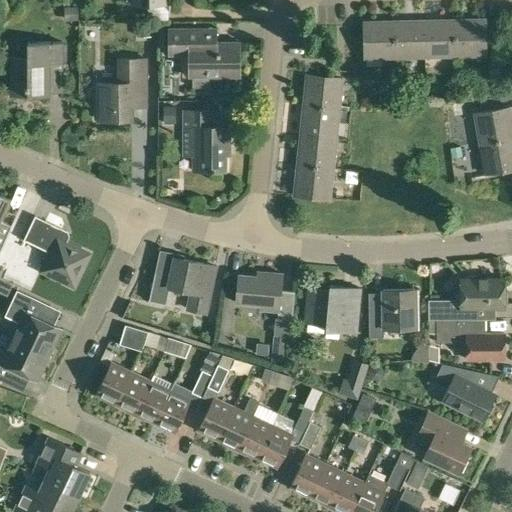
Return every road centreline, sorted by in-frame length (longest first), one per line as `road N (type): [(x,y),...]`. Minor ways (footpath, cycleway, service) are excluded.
road 1 (residential): [(137,209),(55,414),(138,452)]
road 2 (residential): [(511,239),(340,252),(253,238)]
road 3 (residential): [(253,238),(271,45),(278,14),(293,0)]
road 4 (residential): [(137,209),(0,153)]
road 5 (residential): [(138,452),(261,511)]
